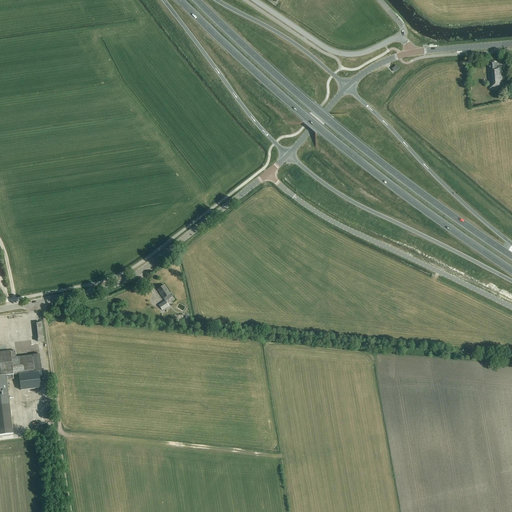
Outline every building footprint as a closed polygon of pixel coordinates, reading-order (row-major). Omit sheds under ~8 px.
[(496,63),(488,63),(488,64),(487,64),(488,66),(489,66),(489,69),(488,69),(490,89),(503,88),(501,68),(497,68),(496,63)] [(164,285),(158,290),(164,299),(166,301),(165,301),(166,302),(173,296),(171,293),(170,294),(164,285)] [(166,302),(165,301),(159,306),(162,311),(169,306),(166,302)] [(0,435),(13,434),(7,381),(14,380),(13,375),(19,375),(20,381),(36,379),(37,389),(41,388),(39,372),(41,372),(39,355),(16,358),(15,351),(0,353),(0,435)] [(36,379),(20,381),(21,391),(37,389),(36,379)]
